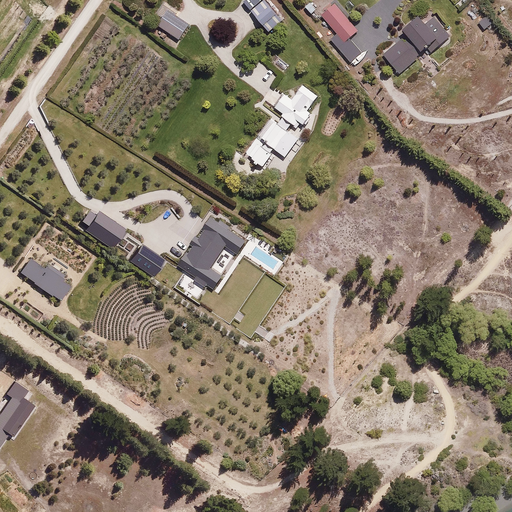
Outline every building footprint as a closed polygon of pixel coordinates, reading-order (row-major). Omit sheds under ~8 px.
[(264,0),(260,0),(250,9),(270,32),(283,20),(264,0)] [(321,13),(340,37),(333,42),(349,62),(362,52),(350,37),(358,30),(335,2),(321,13)] [(166,10),(157,24),(178,38),(188,24),(166,10)] [(407,34),(383,52),(399,73),(424,54),(426,56),(451,37),(435,15),(426,22),(421,14),(402,28),(407,34)] [(272,86),(263,99),(283,113),(281,116),(284,119),(292,124),(296,128),(300,122),(304,125),(313,113),(308,109),(317,96),(302,85),(291,100),(272,86)] [(292,124),(284,119),(280,124),(273,119),(259,139),(275,150),(282,139),(289,144),(297,134),(288,129),(292,124)] [(275,150),(259,139),(247,156),(263,167),(275,150)] [(244,243),(216,221),(182,265),(211,287),(220,275),(207,265),(224,244),(236,253),(244,243)] [(29,258),(19,272),(61,300),(71,286),(63,281),(67,276),(48,263),(45,268),(29,258)]
